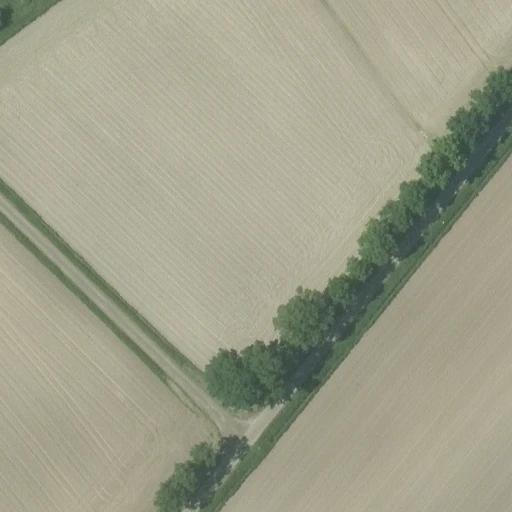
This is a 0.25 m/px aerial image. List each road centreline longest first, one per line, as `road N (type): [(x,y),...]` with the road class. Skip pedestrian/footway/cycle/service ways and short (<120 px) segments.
road 1 (unclassified): [(187,511),(511,99)]
road 2 (track): [(247,442),(0,201)]
